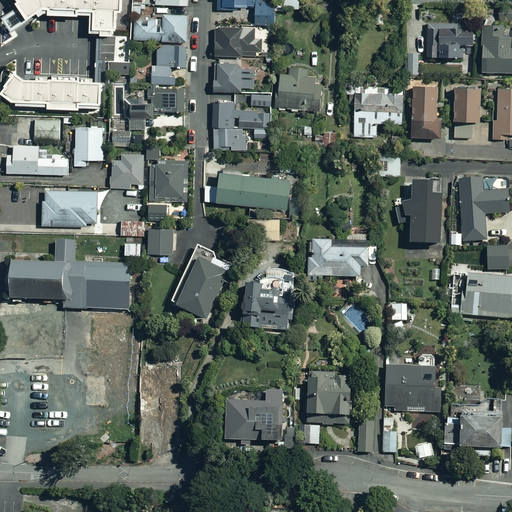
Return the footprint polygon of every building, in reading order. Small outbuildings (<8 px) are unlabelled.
[(122,0),(16,0),(21,8),(30,23),(40,16),(90,18),(90,37),(98,37),(115,38),(116,18),(123,18),(122,0)] [(217,0),(218,10),(254,9),(255,24),(271,24),(270,0),(258,0),(257,0),(217,0)] [(298,0),(284,0),(284,9),(299,9),(298,0)] [(511,6),(499,6),(499,18),(511,18),(511,6)] [(21,29),(30,23),(21,8),(4,19),(13,34),(15,33),(21,29)] [(187,16),(162,16),(162,19),(134,19),(134,42),(187,42),(187,16)] [(471,23),(426,24),(427,58),(463,57),(462,46),(471,45),(471,23)] [(511,73),(511,32),(508,33),(508,36),(502,36),(502,26),(482,26),(481,73),(511,73)] [(241,29),(214,30),(215,57),(241,56),(241,29)] [(186,46),(157,46),(157,66),(152,66),(152,84),(175,84),(175,67),(186,67),(186,46)] [(418,53),(406,53),(407,76),(418,75),(418,53)] [(237,67),(237,61),(220,61),(220,64),(214,64),(214,93),(242,93),(242,90),(254,90),(254,81),(257,81),(257,67),(237,67)] [(278,75),(277,110),(319,111),(319,85),(314,85),(314,77),(306,77),(306,69),(290,68),(290,76),(278,75)] [(103,84),(24,82),(20,79),(15,75),(0,95),(0,96),(20,110),(102,113),(103,84)] [(402,87),(354,87),(354,138),(377,137),(377,124),(402,124),(402,87)] [(434,87),(411,87),(411,139),(439,138),(439,118),(435,118),(434,87)] [(511,134),(511,88),(497,89),(497,120),(493,120),(493,140),(506,140),(506,135),(511,134)] [(155,118),(155,112),(182,111),(182,89),(151,90),(152,105),(124,106),(124,119),(128,119),(129,130),(146,129),(146,118),(155,118)] [(478,89),(453,89),(453,138),(472,138),(472,122),(477,122),(478,89)] [(272,94),(249,93),(249,107),(272,107),(272,94)] [(246,150),(246,130),(253,130),(253,140),(271,140),(271,111),(234,111),(234,103),(213,103),(214,150),(246,150)] [(61,119),(35,120),(35,141),(61,140),(61,119)] [(103,128),(75,128),(75,167),(88,167),(88,160),(102,160),(103,128)] [(316,131),(315,148),(324,148),(324,146),(337,146),(338,131),(316,131)] [(129,132),(113,132),(113,146),(128,146),(129,132)] [(63,158),(63,147),(56,146),(56,144),(37,144),(37,146),(13,146),(13,156),(7,156),(6,174),(69,175),(69,158),(63,158)] [(160,159),(160,149),(146,148),(146,159),(160,159)] [(144,155),(124,154),(123,162),(112,161),(111,188),(142,189),(144,155)] [(401,156),(378,156),(378,176),(401,177),(401,156)] [(149,201),(187,202),(188,163),(150,162),(149,201)] [(257,171),(219,168),(215,200),(283,206),(288,176),(257,171)] [(450,236),(451,247),(482,245),(481,242),(485,242),(484,215),(510,213),(508,190),(490,191),(489,177),(459,179),(462,235),(450,236)] [(410,182),(410,203),(401,203),(402,209),(393,208),(396,224),(409,224),(408,244),(438,245),(439,196),(429,195),(430,183),(410,182)] [(101,191),(49,190),(48,200),(46,200),(45,225),(90,226),(90,223),(100,223),(101,191)] [(146,221),(122,221),(122,235),(146,235),(146,221)] [(279,221),(247,221),(247,240),(279,240),(279,221)] [(177,231),(153,230),(152,255),(176,255),(177,231)] [(58,263),(14,261),(12,259),(10,259),(7,261),(7,264),(8,266),(7,292),(5,294),(5,298),(7,300),(65,301),(65,304),(65,309),(92,310),(91,346),(85,346),(84,373),(91,373),(91,376),(119,377),(120,347),(132,347),(135,265),(78,262),(79,241),(58,241),(58,263)] [(330,241),(312,241),(312,259),(308,259),(308,277),(359,277),(359,267),(367,267),(367,248),(330,249),(330,241)] [(143,243),(127,243),(127,256),(143,256),(143,243)] [(216,254),(198,246),(171,304),(205,320),(230,267),(213,259),(216,254)] [(510,270),(509,247),(486,248),(487,270),(510,270)] [(451,305),(451,316),(461,317),(461,323),(477,324),(477,318),(511,319),(511,291),(510,291),(511,276),(466,274),(465,293),(462,292),(461,305),(451,305)] [(291,285),(238,284),(237,299),(237,317),(291,318),(291,285)] [(65,304),(0,301),(0,353),(64,355),(65,309),(65,304)] [(178,366),(139,365),(138,415),(177,415),(178,366)] [(433,367),(385,368),(387,411),(424,410),(424,413),(439,413),(438,389),(433,389),(433,367)] [(349,374),(307,373),(306,424),(347,425),(349,374)] [(279,442),(281,391),(265,390),(265,403),(225,402),(224,440),(279,442)] [(443,422),(444,446),(457,445),(457,450),(511,448),(510,428),(499,429),(499,410),(459,412),(459,421),(443,422)] [(164,420),(140,421),(141,445),(166,444),(164,420)] [(380,421),(358,421),(358,453),(381,453),(380,421)] [(319,426),(303,426),(304,445),(320,444),(319,426)] [(396,434),(383,434),(383,453),(396,453),(396,434)]
